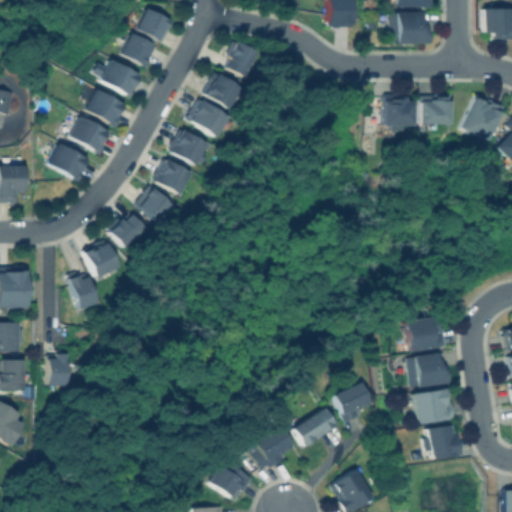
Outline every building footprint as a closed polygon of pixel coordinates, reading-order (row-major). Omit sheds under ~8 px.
[(347,0),(347,25),(333,25),(333,26),(327,26),(327,25),(322,25),(322,0),(347,0)] [(167,21),(162,29),(161,29),(155,40),(151,38),(151,39),(129,27),(140,6),(167,21)] [(509,6),(509,31),(508,31),(508,37),(487,37),(487,31),(479,31),(478,7),(509,6)] [(415,10),(415,12),(421,12),(421,26),(424,26),(424,30),(425,30),(425,42),(384,41),(384,11),(391,11),(391,10),(415,10)] [(144,58),(139,66),(113,52),(124,31),(150,45),(143,57),(144,58)] [(226,40),(229,41),(230,40),(250,51),(236,76),(219,67),(220,66),(218,65),(223,57),(221,56),(221,55),(219,53),(226,40)] [(103,58),(133,75),(127,86),(128,87),(123,95),(92,78),(93,75),(86,70),(92,61),(99,65),(103,58)] [(236,89),(223,111),(195,93),(208,71),(236,89)] [(113,117),(108,125),(76,108),(87,87),(119,104),(112,116),(113,117)] [(405,93),(405,97),(409,97),(408,121),(399,121),(399,127),(386,127),(386,121),(377,121),(377,97),(378,97),(378,91),(400,91),(400,93),(405,93)] [(445,92),(445,98),(446,98),(446,121),(434,121),(434,128),(426,128),(426,121),(414,121),(414,93),(429,93),(429,92),(445,92)] [(469,92),(482,98),(483,97),(498,104),(483,138),(455,125),(469,92)] [(191,97),(228,121),(223,128),(217,124),(208,137),(178,117),(184,109),(191,97)] [(511,111),(511,165),(506,159),(502,163),(497,158),(501,154),(491,144),(506,128),(500,122),(511,111)] [(97,144),(93,153),(79,145),(76,150),(70,147),(73,142),(61,135),(72,114),(103,132),(96,143),(97,144)] [(175,126),(200,140),(196,148),(202,152),(197,162),(191,158),(188,162),(163,147),(165,144),(164,143),(167,137),(169,138),(175,126)] [(82,158),(70,179),(39,162),(50,141),(82,158)] [(0,154),(18,154),(18,191),(10,191),(10,201),(3,201),(0,201),(0,154)] [(158,156),(159,157),(159,156),(184,169),(172,192),(146,177),(149,173),(148,172),(151,166),(152,167),(158,156)] [(169,206),(160,217),(155,213),(150,220),(128,200),(137,190),(136,189),(143,182),(169,206)] [(124,211),(137,224),(117,244),(101,228),(104,225),(103,223),(111,215),(113,217),(114,216),(117,218),(124,211)] [(98,237),(111,263),(89,275),(76,249),(77,248),(76,247),(94,238),(94,239),(98,237)] [(20,263),(20,271),(19,271),(20,304),(11,304),(11,306),(4,306),(4,304),(0,304),(0,264),(6,264),(6,263),(20,263)] [(70,269),(72,274),(80,271),(90,300),(71,306),(60,272),(70,269)] [(433,312),(435,327),(437,327),(439,343),(402,348),(399,328),(397,329),(397,324),(398,324),(398,317),(433,312)] [(0,319),(10,319),(10,326),(16,326),(16,340),(10,340),(10,348),(0,348),(0,319)] [(511,324),(511,345),(501,347),(499,333),(498,334),(497,327),(511,324)] [(60,347),(59,383),(40,383),(41,356),(42,356),(42,352),(49,352),(49,351),(50,351),(50,347),(60,347)] [(431,350),(431,351),(438,350),(440,364),(442,364),(443,368),(444,368),(445,379),(412,384),(405,385),(401,355),(408,354),(408,353),(431,350)] [(511,351),(511,373),(500,375),(499,369),(503,369),(502,368),(504,367),(503,364),(502,354),(504,354),(503,353),(511,351)] [(0,356),(17,357),(16,369),(18,372),(18,378),(16,380),(16,388),(0,387),(0,356)] [(361,379),(363,386),(359,388),(365,401),(362,402),(363,404),(353,409),(354,413),(340,419),(327,392),(355,380),(356,381),(361,379)] [(440,385),(440,386),(443,386),(445,400),(446,399),(449,416),(439,417),(411,421),(407,390),(440,385)] [(16,421),(3,443),(0,441),(0,404),(12,411),(8,417),(16,421)] [(330,425),(298,445),(287,425),(319,405),(329,423),(330,425)] [(264,419),(269,427),(275,423),(286,442),(286,443),(288,446),(276,453),(278,457),(264,466),(262,463),(255,467),(242,446),(250,441),(248,440),(260,432),(255,424),(264,419)] [(444,422),(446,430),(450,430),(450,431),(452,430),(455,452),(425,456),(424,448),(419,449),(417,436),(421,435),(420,425),(444,422)] [(218,458),(246,477),(237,489),(235,488),(228,498),(201,479),(207,471),(201,468),(208,458),(215,463),(218,458)] [(368,495),(341,511),(333,498),(334,498),(325,484),(329,481),(328,480),(350,466),(368,495)] [(511,511),(498,511),(498,488),(511,488),(511,511)] [(177,498),(176,508),(167,507),(168,498),(177,498)]
